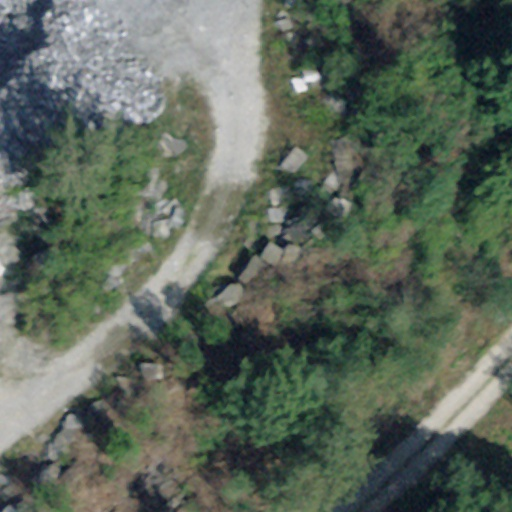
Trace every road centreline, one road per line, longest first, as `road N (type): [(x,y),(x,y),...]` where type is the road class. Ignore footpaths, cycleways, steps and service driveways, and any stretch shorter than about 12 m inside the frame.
road 1 (track): [(0,439),(171,304),(231,206),(230,93),(241,21)]
road 2 (track): [(511,341),(360,511)]
